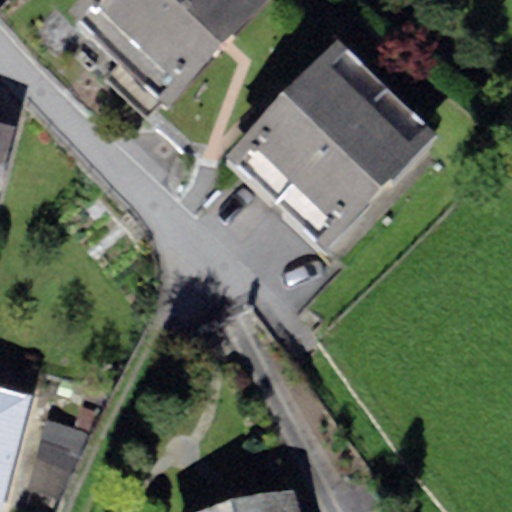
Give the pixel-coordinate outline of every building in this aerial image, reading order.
[(81,0),(69,13),(171,110),(276,0),(81,0)] [(339,44),(227,161),(325,254),(437,137),(339,44)] [(0,192),(15,128),(0,123),(0,192)] [(0,511),(9,511),(39,397),(0,386),(0,511)] [(304,511),(298,490),(217,511),(304,511)]
